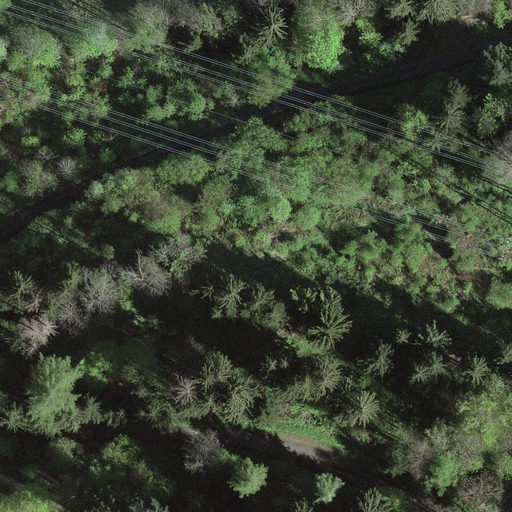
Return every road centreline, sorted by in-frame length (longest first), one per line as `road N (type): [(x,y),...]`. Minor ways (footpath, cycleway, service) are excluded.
road 1 (track): [(511,186),(249,268),(128,316),(0,386)]
road 2 (track): [(511,44),(273,106),(0,229)]
road 3 (track): [(0,434),(238,436),(346,465),(454,511)]
